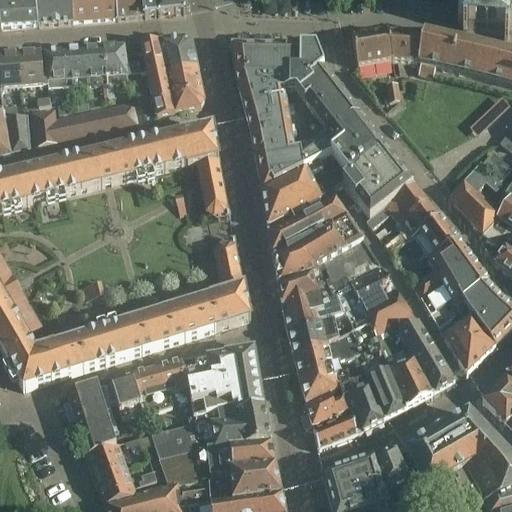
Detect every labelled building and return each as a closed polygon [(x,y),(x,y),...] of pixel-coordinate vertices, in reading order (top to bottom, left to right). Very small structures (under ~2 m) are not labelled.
[(35,0),(9,2),(8,0),(0,0),(0,17),(2,32),(38,29),(35,0)] [(72,27),(69,0),(34,0),(35,0),(38,29),(39,29),(39,30),(72,27)] [(116,24),(114,0),(69,0),(72,27),(116,24)] [(184,14),(181,0),(114,0),(116,24),(116,26),(121,25),(121,24),(143,23),(143,24),(149,23),(149,22),(157,21),(157,22),(162,21),(182,19),(182,20),(185,19),(184,14)] [(511,0),(468,0),(467,5),(462,4),(461,8),(467,9),(463,30),(458,29),(457,33),(463,34),(462,37),(467,38),(467,34),(505,38),(504,44),(508,45),(509,39),(511,39),(511,34),(510,34),(511,27),(511,0)] [(423,38),(418,68),(418,69),(485,85),(511,92),(511,58),(423,36),(423,38)] [(418,68),(423,38),(416,38),(416,37),(413,37),(413,38),(401,38),(401,37),(397,37),(388,37),(352,43),(357,72),(358,73),(393,66),(418,68)] [(341,192),(366,226),(414,189),(385,154),(365,132),(346,110),(322,77),(323,76),(315,56),(303,56),(303,55),(295,55),(281,55),(281,43),(237,41),(237,54),(234,54),(231,54),(232,56),(236,83),(239,97),(244,116),(244,119),(246,120),(250,137),(249,138),(250,140),(251,140),(254,160),(254,163),(256,163),(256,166),(261,196),(267,232),(331,199),(341,192)] [(198,74),(192,48),(185,42),(160,46),(159,45),(158,45),(158,46),(140,48),(126,49),(128,78),(146,76),(144,70),(163,68),(166,81),(198,74)] [(128,78),(126,49),(126,48),(106,50),(108,89),(130,87),(128,78)] [(108,89),(106,50),(85,52),(87,90),(108,89)] [(87,90),(85,52),(64,53),(67,92),(87,90)] [(67,92),(64,53),(42,55),(45,93),(67,92)] [(44,91),(41,56),(20,58),(22,93),(44,91)] [(22,93),(20,58),(0,59),(0,85),(1,94),(22,93)] [(203,98),(198,78),(199,78),(198,74),(166,81),(163,68),(144,70),(146,76),(153,109),(203,98)] [(401,106),(398,88),(388,90),(391,108),(401,106)] [(201,113),(204,107),(203,98),(153,109),(156,124),(174,119),(201,113)] [(51,111),(50,101),(37,103),(39,114),(51,111)] [(89,114),(87,104),(67,108),(68,118),(89,114)] [(138,131),(133,107),(131,107),(56,123),(56,114),(31,118),(35,153),(138,131)] [(68,118),(67,108),(58,110),(59,120),(68,118)] [(18,120),(16,109),(2,111),(5,122),(18,120)] [(0,161),(12,158),(6,124),(5,122),(2,111),(2,110),(0,111),(0,161)] [(31,155),(27,120),(6,124),(12,158),(12,159),(31,155)] [(26,340),(41,331),(0,259),(0,215),(23,210),(22,210),(26,209),(181,171),(186,170),(186,171),(187,171),(188,172),(197,170),(218,165),(219,165),(218,160),(217,160),(213,137),(213,133),(0,184),(0,355),(23,396),(251,325),(250,321),(249,321),(246,305),(244,297),(245,297),(244,293),(223,299),(210,302),(211,303),(53,352),(53,351),(35,356),(26,340)] [(511,154),(511,141),(508,138),(499,149),(510,157),(511,154)] [(501,186),(511,175),(493,158),(483,169),(501,186)] [(228,215),(223,193),(224,193),(223,190),(218,167),(219,167),(218,165),(197,170),(207,217),(217,224),(227,222),(227,223),(230,222),(229,218),(228,215)] [(481,242),(484,239),(496,222),(500,216),(478,196),(486,188),(496,197),(504,188),(501,186),(483,169),(481,167),(469,180),(447,203),(456,212),(481,242)] [(399,227),(426,206),(414,190),(414,189),(366,226),(372,234),(391,220),(397,228),(399,227)] [(496,222),(511,231),(511,204),(509,203),(500,216),(496,222)] [(273,265),(347,224),(335,205),(269,239),(273,265)] [(412,243),(439,222),(426,206),(399,227),(406,235),(385,251),(390,258),(401,249),(402,250),(412,243)] [(430,267),(457,246),(439,223),(439,222),(412,243),(430,267)] [(511,231),(496,222),(484,239),(497,247),(511,257),(511,231)] [(382,276),(347,224),(273,265),(278,291),(279,291),(312,281),(313,287),(318,285),(327,286),(330,291),(333,299),(382,276)] [(242,290),(238,268),(239,268),(238,265),(237,265),(235,251),(235,248),(234,244),(231,244),(231,245),(222,247),(215,257),(223,299),(244,293),(243,290),(242,290)] [(511,335),(511,315),(511,314),(502,307),(487,291),(489,290),(457,246),(430,267),(425,271),(431,279),(441,294),(421,307),(439,336),(465,316),(474,327),(473,328),(493,355),(511,335)] [(511,257),(497,247),(488,259),(494,270),(511,283),(511,257)] [(396,297),(382,276),(333,299),(330,291),(316,297),(317,303),(283,315),(283,316),(283,318),(289,342),(336,325),(337,327),(347,322),(356,340),(371,334),(369,331),(405,311),(396,297)] [(441,294),(431,279),(411,291),(421,307),(441,294)] [(312,281),(279,291),(283,315),(317,303),(316,297),(330,291),(327,286),(318,285),(313,287),(312,281)] [(87,315),(106,310),(102,295),(83,300),(87,315)] [(355,364),(374,355),(380,353),(376,345),(391,337),(415,325),(405,311),(369,331),(371,334),(356,340),(294,367),(301,390),(343,370),(355,364)] [(493,355),(473,328),(474,327),(465,316),(439,336),(451,355),(466,381),(493,355)] [(356,340),(347,322),(337,327),(336,325),(289,342),(294,367),(356,340)] [(455,390),(437,362),(418,330),(395,343),(410,368),(431,403),(455,390)] [(410,368),(395,343),(391,337),(376,345),(380,353),(374,355),(383,376),(384,376),(405,417),(431,403),(410,368)] [(263,410),(253,354),(224,358),(225,360),(181,367),(188,393),(194,422),(216,417),(237,412),(238,415),(263,410)] [(405,417),(384,376),(383,376),(374,355),(355,364),(364,385),(383,428),(384,428),(405,417)] [(383,428),(364,385),(355,364),(343,370),(351,391),(342,396),(349,419),(354,417),(362,439),(363,439),(383,428)] [(180,395),(188,393),(181,367),(180,365),(130,379),(138,407),(180,395)] [(351,391),(343,370),(301,390),(306,412),(342,396),(351,391)] [(142,419),(138,407),(130,379),(110,385),(117,408),(122,425),(142,419)] [(511,424),(511,389),(505,382),(482,407),(505,430),(505,429),(506,431),(511,424)] [(118,439),(110,410),(117,408),(110,385),(66,399),(70,410),(64,412),(70,432),(76,430),(79,440),(73,442),(76,452),(82,450),(85,462),(116,451),(113,441),(118,439)] [(349,419),(342,396),(306,412),(312,434),(349,419)] [(271,447),(264,411),(263,411),(263,410),(238,415),(237,412),(216,417),(194,422),(188,424),(190,431),(152,442),(159,466),(213,452),(271,447)] [(312,434),(319,456),(357,441),(362,439),(354,417),(349,419),(312,434)] [(511,511),(511,464),(469,420),(468,418),(465,420),(466,421),(444,433),(430,441),(408,454),(405,455),(405,457),(426,498),(456,481),(459,487),(455,489),(468,511),(480,511),(483,510),(484,511),(511,511)] [(145,452),(142,443),(125,448),(127,452),(131,451),(133,456),(145,452)] [(228,477),(275,472),(271,447),(213,452),(159,466),(158,466),(167,492),(177,489),(205,484),(207,483),(229,481),(228,477)] [(118,451),(116,451),(85,462),(93,483),(126,473),(118,451)] [(407,488),(395,461),(375,468),(374,469),(383,497),(383,499),(407,488)] [(383,511),(387,511),(383,499),(383,497),(374,469),(330,482),(330,481),(329,482),(323,484),(325,489),(325,490),(331,510),(331,511),(383,511)] [(281,502),(275,472),(228,477),(229,481),(207,483),(208,511),(281,502)] [(136,501),(126,473),(93,483),(103,510),(136,501)] [(139,486),(141,491),(157,485),(154,476),(141,481),(142,485),(139,486)] [(180,511),(177,489),(167,492),(136,501),(103,510),(104,511),(180,511)] [(283,511),(281,502),(208,511),(283,511)]
